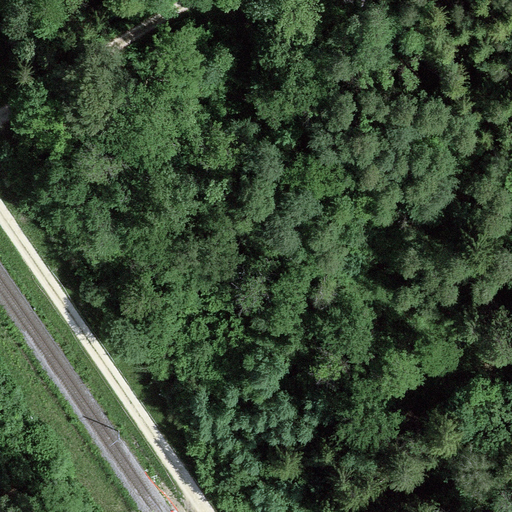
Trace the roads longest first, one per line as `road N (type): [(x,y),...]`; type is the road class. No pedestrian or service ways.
road 1 (track): [(210,511),(0,205)]
road 2 (track): [(0,123),(203,0)]
road 3 (track): [(109,511),(0,352)]
